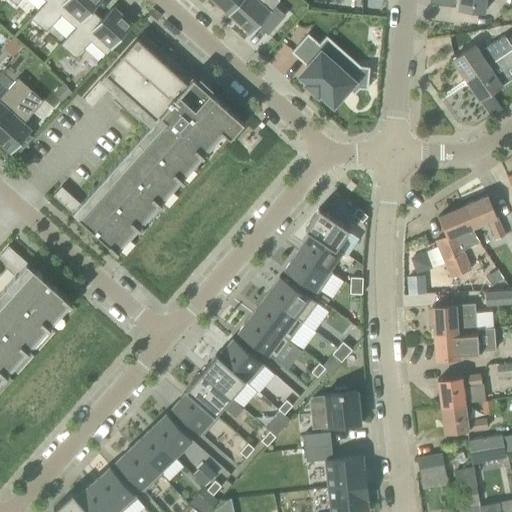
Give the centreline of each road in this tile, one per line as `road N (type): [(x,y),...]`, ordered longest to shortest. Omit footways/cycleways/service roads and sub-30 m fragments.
road 1 (residential): [(404,511),(383,252),(392,152)]
road 2 (residential): [(327,153),(164,338)]
road 3 (residential): [(164,338),(10,511)]
road 4 (residential): [(160,0),(327,153)]
road 5 (residential): [(0,191),(164,338)]
road 6 (residential): [(392,152),(407,0)]
road 7 (residential): [(392,152),(473,151),(511,127)]
